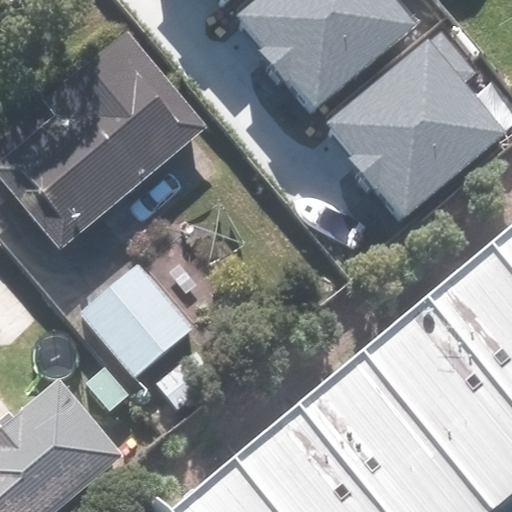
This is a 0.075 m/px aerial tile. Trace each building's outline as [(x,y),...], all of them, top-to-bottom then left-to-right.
[(267,0),(242,21),(316,109),(419,22),(401,0),(267,0)] [(40,104),(56,122),(0,170),(0,182),(64,257),(206,134),(137,53),(121,34),(40,104)] [(441,35),(329,129),(403,216),(506,129),(464,80),(473,73),(441,35)] [(511,511),(511,242),(185,511),(511,511)] [(139,265),(80,315),(137,381),(195,331),(139,265)] [(0,511),(41,511),(115,447),(49,373),(0,415),(0,511)]
